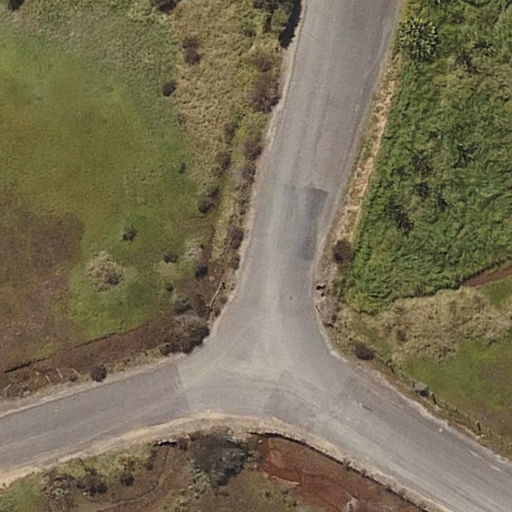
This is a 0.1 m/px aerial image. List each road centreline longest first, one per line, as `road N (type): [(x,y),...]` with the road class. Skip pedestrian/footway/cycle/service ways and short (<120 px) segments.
road 1 (unclassified): [(361,0),(262,364)]
road 2 (unclassified): [(262,364),(360,407),(511,504)]
road 3 (unclassified): [(0,441),(262,364)]
